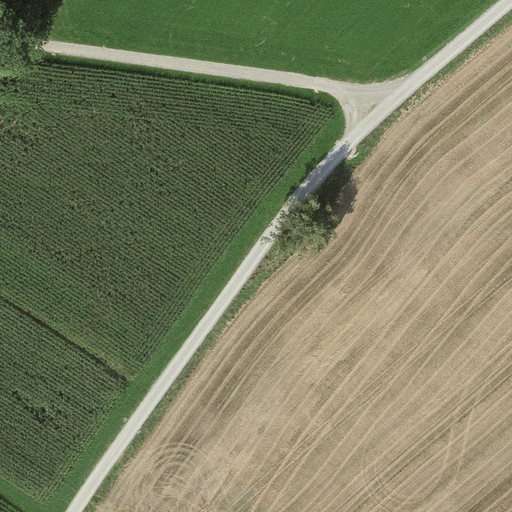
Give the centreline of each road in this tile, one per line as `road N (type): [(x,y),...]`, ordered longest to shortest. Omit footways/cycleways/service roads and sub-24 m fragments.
road 1 (track): [(76,511),(300,195),(347,149),(370,107),(420,80),(511,6)]
road 2 (track): [(370,107),(354,92),(296,81),(0,42)]
